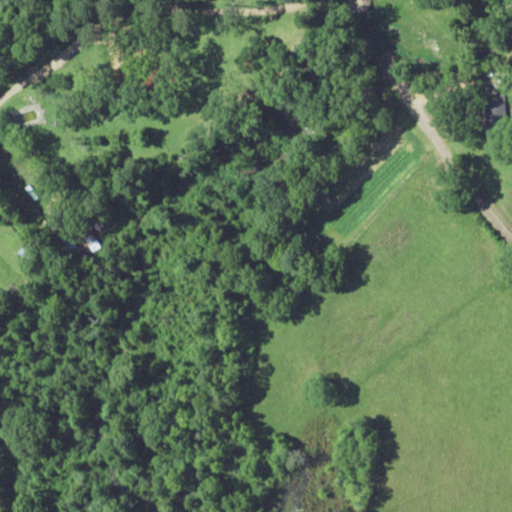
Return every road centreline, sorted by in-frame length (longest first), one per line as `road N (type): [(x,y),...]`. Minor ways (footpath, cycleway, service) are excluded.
road 1 (residential): [(511,289),(481,267),(342,37),(317,32)]
road 2 (residential): [(0,111),(317,32)]
